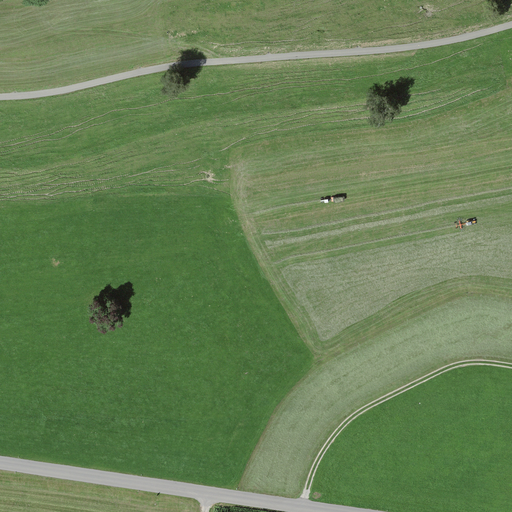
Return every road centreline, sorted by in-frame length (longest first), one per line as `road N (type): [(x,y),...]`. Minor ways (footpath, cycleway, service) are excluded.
road 1 (track): [(511,24),(407,47),(176,64),(0,96)]
road 2 (tertiary): [(336,511),(0,463)]
road 3 (track): [(511,366),(458,364),(370,405),(324,449),(301,506)]
